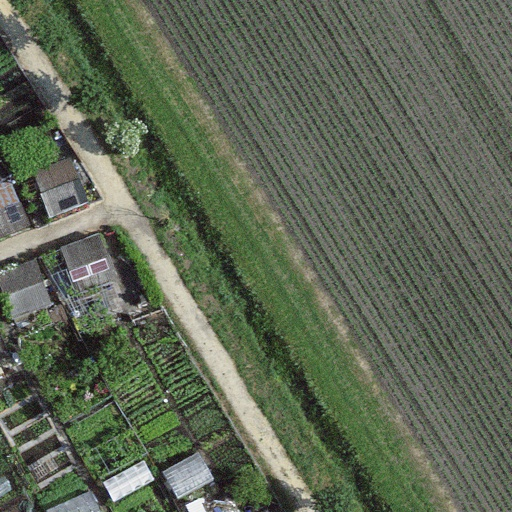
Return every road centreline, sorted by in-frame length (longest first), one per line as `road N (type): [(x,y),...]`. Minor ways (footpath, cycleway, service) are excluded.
road 1 (track): [(0,4),(310,511)]
road 2 (track): [(122,204),(0,252)]
